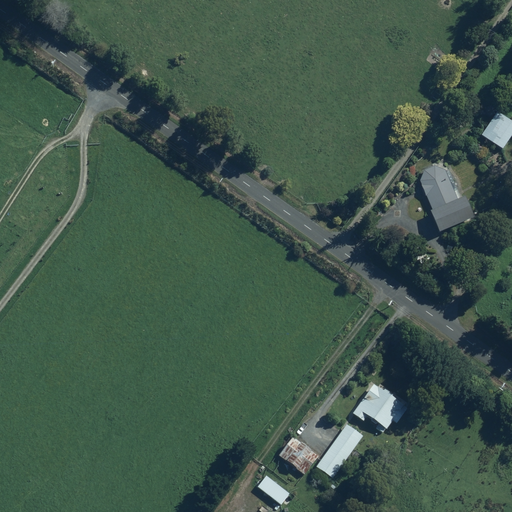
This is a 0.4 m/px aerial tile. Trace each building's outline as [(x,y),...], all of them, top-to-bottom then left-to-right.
[(511,123),(495,112),(479,135),(499,150),(511,131),(511,123)] [(421,172),(420,187),(430,210),(426,212),(435,232),(471,217),(462,197),(456,200),(444,172),(433,167),(421,172)] [(408,406),(372,383),(352,414),(363,421),(365,418),(378,426),(376,430),(383,434),(391,422),(395,425),(408,406)] [(360,437),(344,425),(314,467),(331,479),(360,437)] [(291,438),(277,455),(302,475),(316,458),(291,438)] [(264,476),(255,487),(278,505),(287,494),(264,476)]
